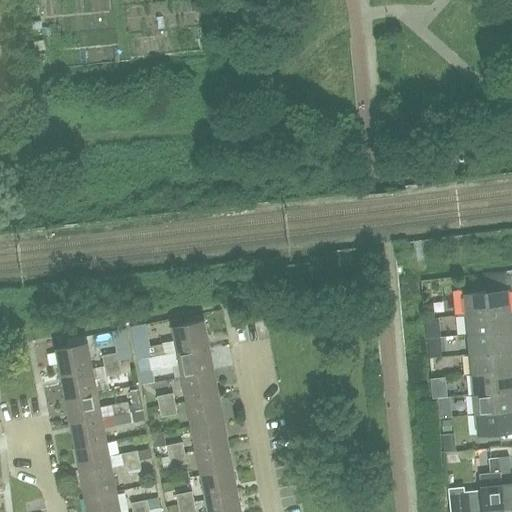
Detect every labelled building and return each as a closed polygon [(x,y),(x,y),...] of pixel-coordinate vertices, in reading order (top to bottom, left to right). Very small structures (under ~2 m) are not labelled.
[(509,311),(507,291),(507,290),(465,294),(467,315),(509,311)] [(467,315),(468,335),(511,331),(511,330),(511,320),(510,321),(509,311),(467,315)] [(176,352),(208,345),(203,320),(171,326),(176,352)] [(468,335),(470,355),(511,350),(511,341),(511,330),(511,331),(468,335)] [(61,374),(93,368),(88,342),(56,349),(61,374)] [(149,358),(165,355),(163,344),(147,347),(149,358)] [(181,376),(213,370),(208,345),(176,352),(181,376)] [(511,350),(470,355),(472,375),(511,370),(511,350)] [(104,366),(120,363),(118,353),(102,356),(104,366)] [(152,368),(167,365),(165,355),(149,358),(152,368)] [(106,377),(122,373),(120,363),(104,366),(106,377)] [(66,399),(98,392),(93,368),(61,374),(66,399)] [(186,401),(218,394),(213,370),(181,376),(186,401)] [(474,394),(511,390),(511,370),(472,375),(474,394)] [(143,410),(139,389),(131,391),(133,404),(128,405),(128,402),(112,405),(114,415),(130,412),(130,413),(135,412),(143,410)] [(511,390),(474,394),(476,414),(511,411),(511,390)] [(71,423),(103,417),(98,392),(66,399),(71,423)] [(159,407),(175,404),(173,394),(157,397),(159,407)] [(191,425),(223,419),(218,394),(186,401),(191,425)] [(157,395),(145,397),(146,406),(147,409),(159,407),(157,397),(157,395)] [(161,418),(177,414),(175,404),(159,407),(161,418)] [(478,434),(511,430),(511,411),(476,414),(478,434)] [(116,426),(132,423),(132,422),(130,414),(130,413),(130,412),(114,415),(116,426)] [(142,412),(130,414),(132,422),(144,419),(142,412)] [(76,448),(107,442),(103,417),(71,423),(76,448)] [(195,450),(228,444),(223,419),(191,425),(195,450)] [(451,431),(450,420),(442,421),(443,432),(451,431)] [(81,472),(112,466),(107,442),(76,448),(81,472)] [(169,456),(185,453),(182,442),(167,446),(169,456)] [(200,474),(232,468),(228,444),(195,450),(200,474)] [(121,454),(123,465),(140,462),(139,460),(138,451),(121,454)] [(163,468),(170,466),(187,463),(185,453),(169,456),(169,457),(161,458),(163,468)] [(500,473),(510,472),(508,456),(499,457),(500,473)] [(504,511),(502,485),(500,473),(499,457),(489,458),(488,458),(490,473),(479,474),(480,487),(481,490),(463,492),(464,504),(464,511),(504,511)] [(126,475),(142,472),(140,462),(123,465),(126,475)] [(85,497),(117,491),(112,466),(81,472),(85,497)] [(205,498),(237,492),(232,468),(200,474),(205,498)] [(504,511),(511,511),(511,484),(502,485),(504,511)] [(88,511),(121,511),(117,491),(85,497),(88,511)] [(178,505),(194,502),(192,492),(176,495),(178,505)] [(207,511),(240,511),(237,492),(205,498),(207,511)] [(132,511),(142,511),(149,511),(147,500),(131,503),(132,511)] [(179,511),(196,511),(194,502),(178,505),(179,511)]
